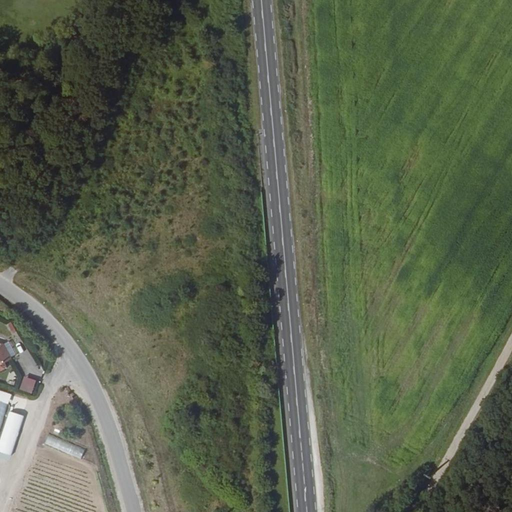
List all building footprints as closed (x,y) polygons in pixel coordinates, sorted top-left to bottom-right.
[(15,347),(22,341),(17,335),(10,341),(15,347)] [(6,366),(4,363),(12,360),(3,345),(0,343),(0,371),(5,369),(6,366)] [(37,379),(26,375),(21,388),(32,392),(37,379)] [(24,417),(10,412),(0,441),(0,451),(12,455),(24,417)] [(85,449),(49,433),(44,444),(81,460),(85,449)]
